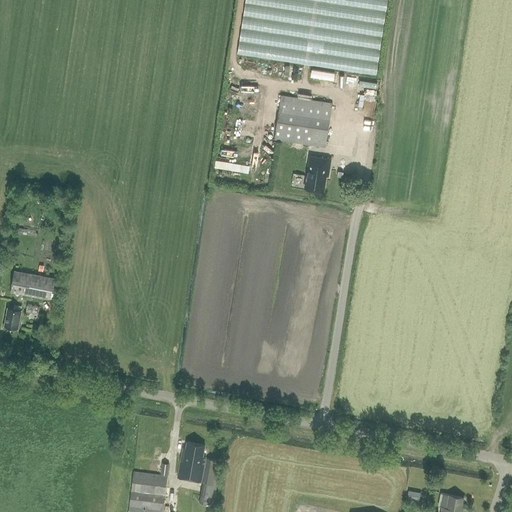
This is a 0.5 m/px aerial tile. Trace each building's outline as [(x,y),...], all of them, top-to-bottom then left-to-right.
[(247,0),(241,54),(338,66),(338,69),(381,74),(390,0),(247,0)] [(326,147),(332,103),(281,95),(274,139),(326,147)] [(330,159),(310,156),(306,188),(323,190),(325,176),(327,176),(330,159)] [(219,161),(218,168),(253,171),(253,163),(219,161)] [(54,278),(15,270),(10,292),(51,300),(51,298),(57,299),(59,289),(52,288),(54,278)] [(30,304),(29,311),(42,313),(43,306),(30,304)] [(14,305),(14,308),(8,307),(5,326),(18,328),(22,309),(21,309),(22,306),(14,305)] [(71,439),(72,431),(57,428),(55,436),(54,435),(50,454),(68,457),(66,466),(78,468),(81,450),(71,448),(72,439),(71,439)] [(181,477),(199,481),(202,482),(206,457),(203,456),(205,445),(187,442),(186,448),(184,448),(184,452),(182,452),(178,477),(181,477)] [(207,458),(199,502),(213,505),(221,461),(207,458)] [(161,474),(168,474),(169,464),(162,463),(161,474)] [(419,502),(420,493),(408,491),(407,499),(419,502)] [(460,511),(463,497),(450,495),(447,508),(442,507),(440,511),(462,511),(463,511),(460,511)]
